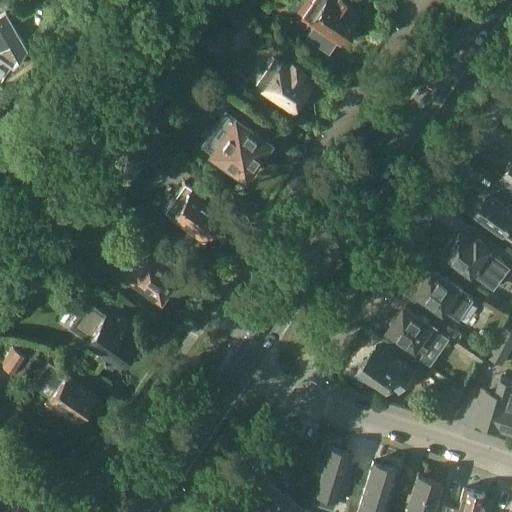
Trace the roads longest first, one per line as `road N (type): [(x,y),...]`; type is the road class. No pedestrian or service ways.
road 1 (primary): [(247,356),(495,0)]
road 2 (residential): [(424,0),(197,326)]
road 3 (residential): [(297,391),(511,83)]
road 4 (residential): [(511,468),(297,391)]
road 5 (residential): [(0,184),(132,0)]
road 6 (residential): [(197,326),(69,511)]
road 7 (primary): [(143,511),(247,356)]
road 8 (residential): [(214,511),(297,391)]
